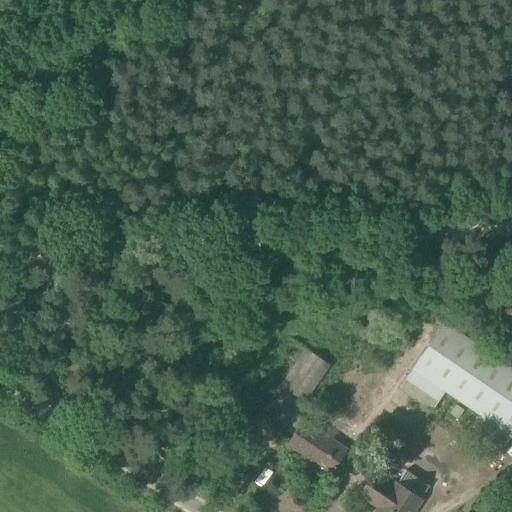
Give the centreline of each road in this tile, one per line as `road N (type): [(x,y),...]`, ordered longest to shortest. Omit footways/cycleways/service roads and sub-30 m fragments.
road 1 (track): [(511,229),(0,254)]
road 2 (unclassified): [(211,511),(0,373)]
